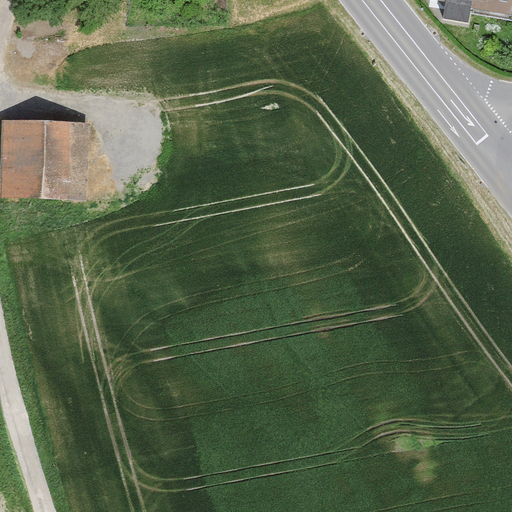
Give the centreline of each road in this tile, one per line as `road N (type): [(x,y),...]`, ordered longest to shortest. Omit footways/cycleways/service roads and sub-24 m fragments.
road 1 (secondary): [(495,155),(374,0)]
road 2 (unclassified): [(0,336),(44,511)]
